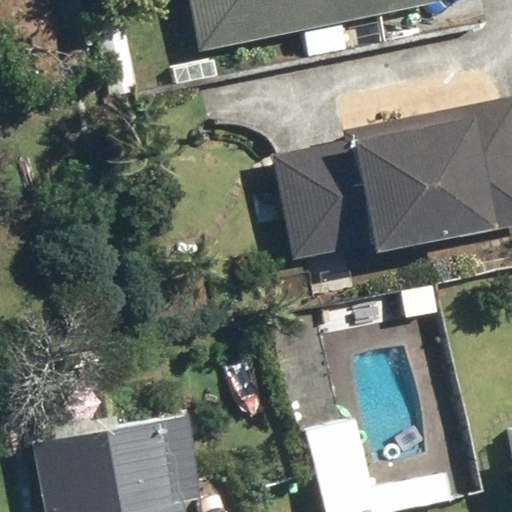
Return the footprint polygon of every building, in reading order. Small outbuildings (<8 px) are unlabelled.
[(340,29),(429,10),(427,0),(177,0),(190,60),(287,40),(293,65),(345,54),(340,29)] [(511,142),(505,107),(256,157),(278,262),(348,248),(351,265),(511,232),(511,142)] [(166,415),(22,439),(33,511),(172,511),(171,501),(180,500),(166,415)] [(365,511),(342,422),(295,434),(315,511),(365,511)] [(511,511),(511,450),(498,453),(508,511),(511,511)]
